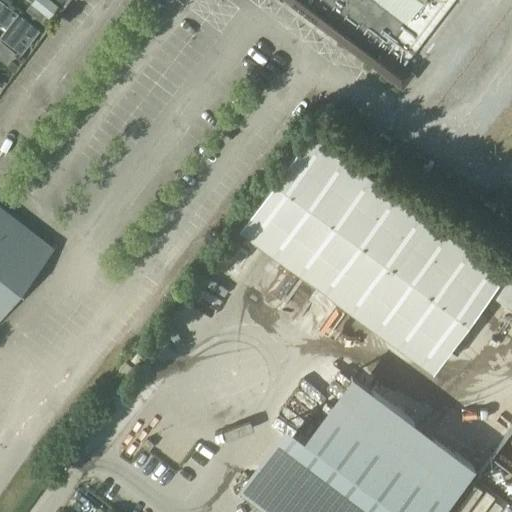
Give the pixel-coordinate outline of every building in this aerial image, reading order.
[(2,0),(0,0),(0,20),(8,26),(0,35),(22,52),(40,29),(2,0)] [(54,1),(52,0),(32,0),(26,8),(42,21),(49,12),(47,10),(54,1)] [(289,0),(402,86),(414,70),(405,63),(453,0),(289,0)] [(16,51),(0,38),(0,57),(7,63),(16,51)] [(240,222),(434,363),(490,287),(511,302),(511,277),(502,270),(508,263),(313,121),(240,222)] [(0,322),(57,252),(0,205),(0,322)] [(128,376),(136,366),(126,359),(119,368),(128,376)]
